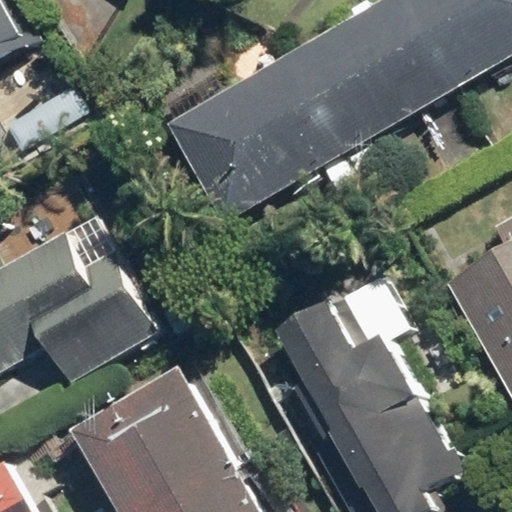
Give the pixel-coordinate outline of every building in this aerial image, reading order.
[(0,0),(0,73),(39,50),(9,0),(0,0)] [(511,0),(395,0),(177,127),(235,226),(511,65),(511,0)] [(74,236),(0,275),(0,378),(58,347),(77,383),(166,335),(124,259),(130,256),(112,223),(77,242),(74,236)] [(511,225),(506,228),(511,239),(511,253),(459,284),(511,378),(511,225)] [(329,460),(357,511),(458,511),(446,490),(486,467),(477,450),(462,458),(430,401),(434,398),(401,338),(386,347),(359,299),(294,334),(326,390),(312,398),(342,453),(329,460)] [(278,511),(199,373),(89,435),(133,511),(278,511)] [(0,511),(39,511),(13,466),(0,472),(0,511)]
